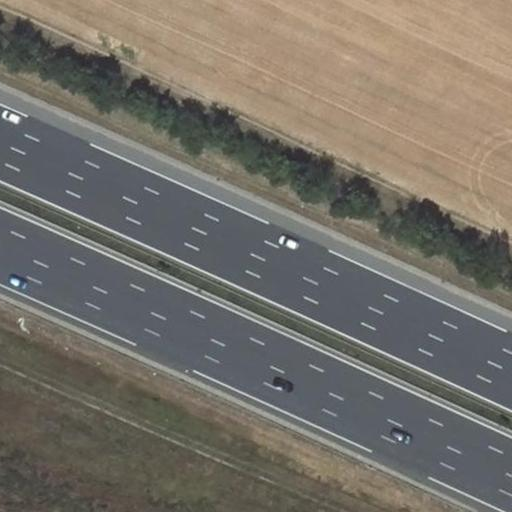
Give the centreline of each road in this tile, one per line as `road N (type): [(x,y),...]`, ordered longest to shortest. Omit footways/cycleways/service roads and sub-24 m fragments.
road 1 (motorway): [(0,246),(511,477)]
road 2 (track): [(0,7),(511,237)]
road 3 (motorway): [(511,371),(0,141)]
road 4 (track): [(0,358),(347,511)]
